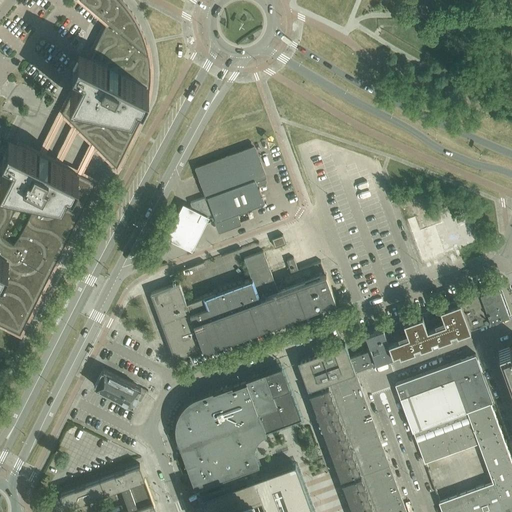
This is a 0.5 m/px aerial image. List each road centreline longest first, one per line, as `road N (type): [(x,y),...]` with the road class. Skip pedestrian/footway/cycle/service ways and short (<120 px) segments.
road 1 (secondary): [(8,487),(234,53)]
road 2 (secondary): [(217,41),(0,464)]
road 3 (secondary): [(260,47),(431,145),(511,174)]
road 4 (secondary): [(511,152),(365,85),(272,29)]
road 5 (unclassified): [(174,380),(359,316)]
road 6 (unclassified): [(359,316),(510,265)]
road 7 (unclassified): [(384,375),(371,380),(415,505)]
road 8 (unclassified): [(182,511),(151,423),(174,380)]
road 9 (unclassified): [(429,500),(384,375)]
